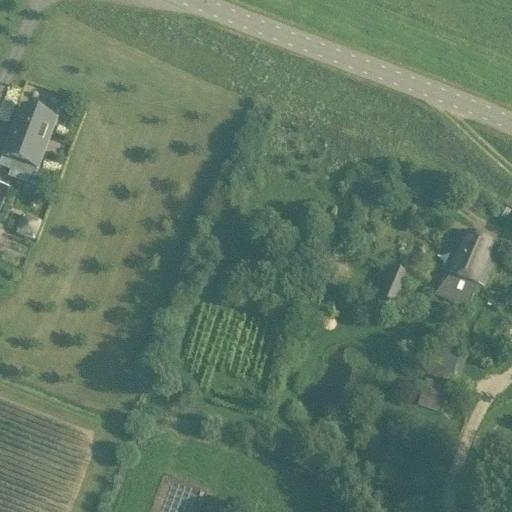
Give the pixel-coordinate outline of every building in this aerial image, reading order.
[(22,110),(3,157),(35,169),(53,121),(22,110)] [(8,191),(9,190),(0,185),(0,208),(1,209),(8,191)] [(35,241),(42,223),(24,216),(18,234),(35,241)] [(442,275),(434,297),(467,311),(477,287),(480,289),(484,290),(500,251),(460,234),(442,275)] [(390,269),(377,300),(398,309),(411,277),(390,269)] [(432,379),(461,388),(471,359),(441,349),(432,379)] [(431,511),(432,509),(413,502),(399,511),(431,511)]
